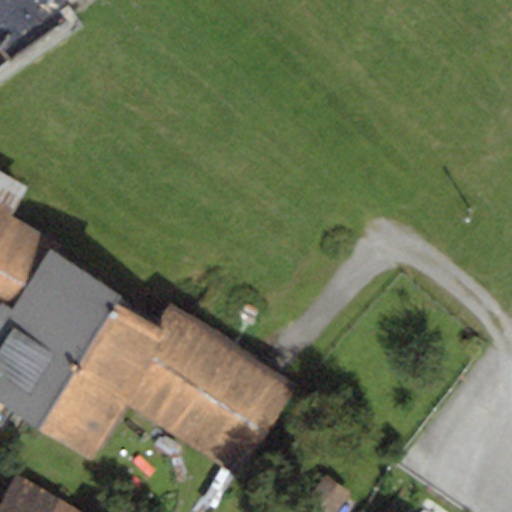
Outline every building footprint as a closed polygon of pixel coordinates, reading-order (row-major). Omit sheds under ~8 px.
[(27,189),(0,172),(0,402),(11,409),(39,426),(114,304),(120,294),(46,249),(51,241),(10,216),(27,189)] [(154,328),(114,304),(39,426),(95,461),(125,411),(238,480),(297,385),(168,306),(154,328)] [(0,426),(11,409),(0,402),(0,426)] [(76,511),(15,475),(0,502),(0,511),(76,511)] [(336,511),(350,493),(324,476),(307,500),(323,511),(336,511)]
